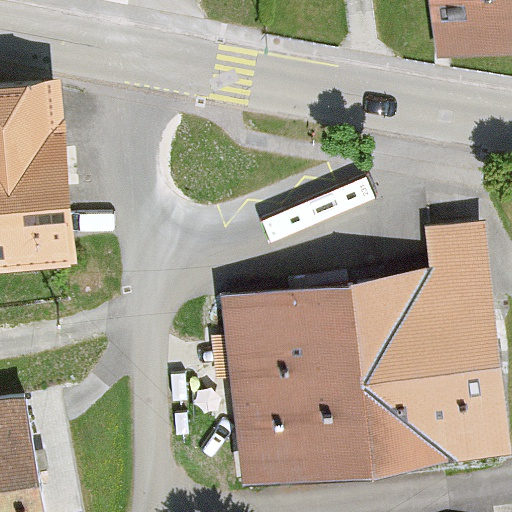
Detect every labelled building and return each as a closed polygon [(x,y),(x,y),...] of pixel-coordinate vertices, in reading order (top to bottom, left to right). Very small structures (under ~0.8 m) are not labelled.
[(511,29),(511,0),(441,0),(447,39),(511,29)] [(0,248),(65,243),(52,78),(0,82),(0,248)] [(486,338),(473,226),(429,231),(434,271),(352,281),(373,450),(497,435),(487,353),(499,352),(498,337),(486,338)] [(373,450),(352,281),(230,296),(250,465),(373,450)] [(45,511),(27,392),(0,395),(0,511),(45,511)]
